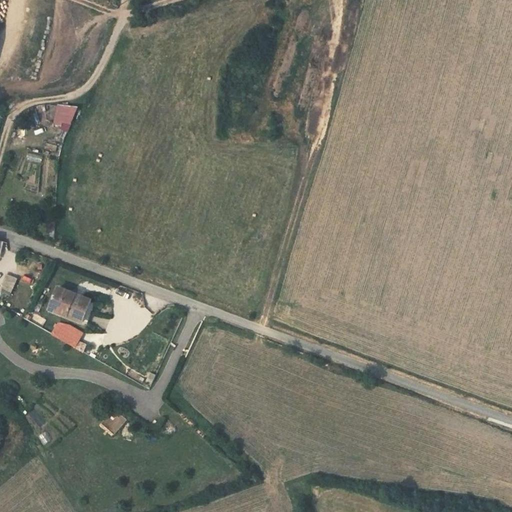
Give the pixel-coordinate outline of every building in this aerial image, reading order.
[(71,124),(78,108),(65,107),(59,118),(63,120),(71,124)] [(71,124),(63,120),(60,127),(68,131),(71,124)] [(0,292),(8,295),(15,279),(6,275),(0,287),(0,292)] [(79,301),(74,299),(76,295),(58,288),(50,310),(73,319),(79,301)] [(91,301),(76,295),(74,299),(79,301),(89,305),(91,301)] [(83,322),(89,305),(79,301),(73,319),(83,322)] [(66,342),(75,347),(79,341),(70,336),(66,342)] [(51,439),(45,432),(38,437),(44,445),(51,439)]
